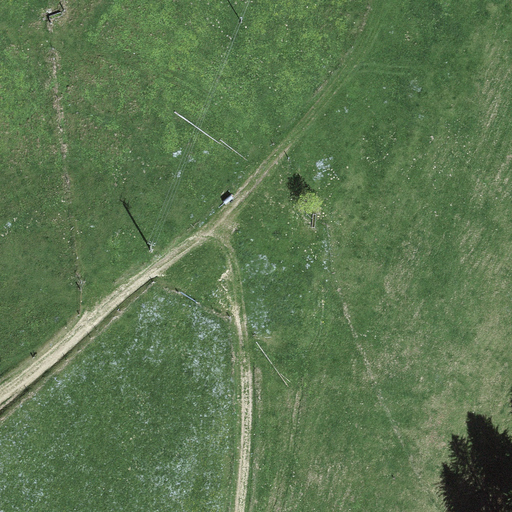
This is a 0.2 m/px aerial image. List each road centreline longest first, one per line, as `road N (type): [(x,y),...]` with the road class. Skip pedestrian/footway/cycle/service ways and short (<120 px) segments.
road 1 (track): [(238,511),(248,378),(242,292),(239,263),(213,236)]
road 2 (track): [(369,0),(356,42),(213,236)]
road 3 (track): [(213,236),(182,244),(0,396)]
